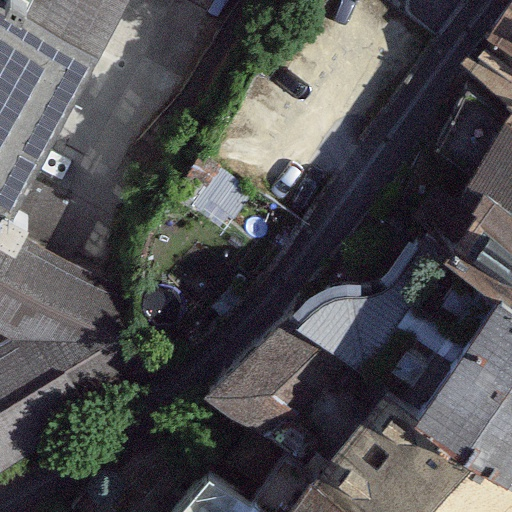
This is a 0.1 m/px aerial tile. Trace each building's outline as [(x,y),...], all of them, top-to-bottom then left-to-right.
[(0,0),(0,331),(7,335),(0,339),(0,463),(158,369),(130,323),(149,288),(103,264),(52,238),(74,196),(33,174),(123,0),(0,0)] [(488,34),(511,51),(511,0),(505,0),(482,31),(488,34)] [(501,117),(511,125),(511,51),(488,34),(461,64),(509,103),(501,117)] [(441,133),(469,149),(498,99),(470,83),(441,133)] [(478,185),(511,207),(511,125),(501,117),(460,175),(478,185)] [(486,280),(511,297),(511,207),(478,185),(437,248),(486,280)] [(486,280),(437,248),(422,238),(391,280),(379,287),(354,291),(336,289),(317,292),(296,304),(281,313),(372,385),(399,402),(486,280)] [(399,402),(511,472),(511,297),(486,280),(399,402)] [(303,463),(372,385),(281,313),(202,395),(303,463)] [(303,463),(369,511),(511,511),(511,472),(399,402),(372,385),(303,463)] [(368,511),(303,463),(263,511),(368,511)] [(259,511),(201,469),(165,511),(259,511)]
